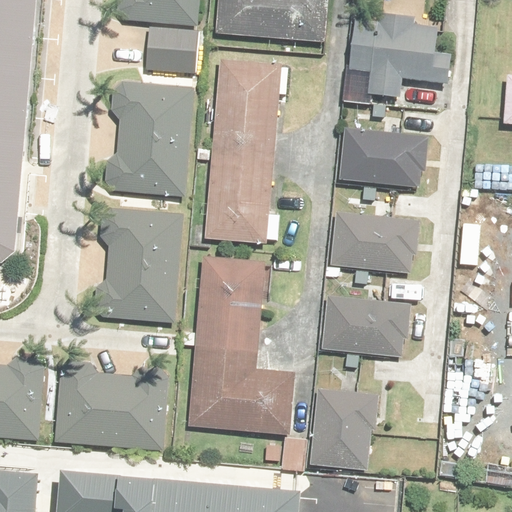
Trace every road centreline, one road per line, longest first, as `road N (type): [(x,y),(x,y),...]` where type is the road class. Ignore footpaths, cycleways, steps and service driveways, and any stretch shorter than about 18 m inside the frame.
road 1 (residential): [(0,452),(341,484)]
road 2 (residential): [(79,0),(56,333)]
